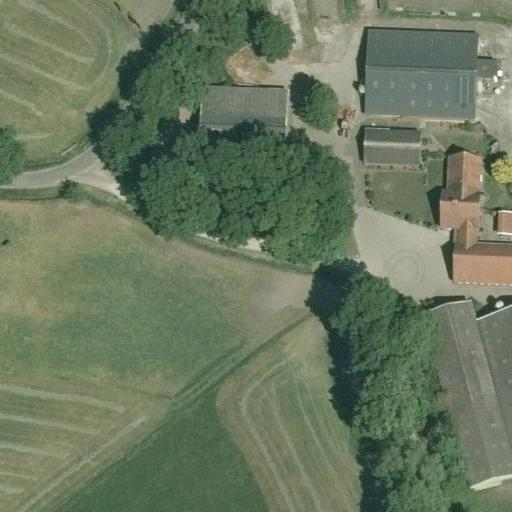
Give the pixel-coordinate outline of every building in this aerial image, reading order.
[(473,122),(476,38),(369,34),(366,118),(473,122)] [(202,92),(199,163),(285,166),(288,96),(202,92)] [(420,136),(365,134),(364,166),(418,169),(420,136)] [(448,197),(477,198),(479,164),(450,162),(448,197)] [(511,288),(511,249),(476,248),(476,234),(478,234),(479,198),(477,198),(448,197),(442,196),(441,232),(458,232),(458,247),(455,247),(454,286),(511,288)] [(511,240),(511,217),(497,217),(496,239),(511,240)] [(470,307),(469,307),(423,320),(450,417),(471,494),(511,483),(511,316),(476,327),(470,307)]
